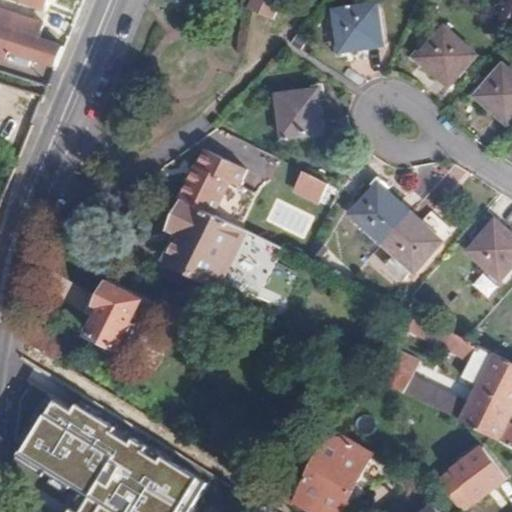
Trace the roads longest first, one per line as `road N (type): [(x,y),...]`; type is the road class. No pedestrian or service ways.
road 1 (residential): [(0,292),(17,227),(114,0)]
road 2 (residential): [(445,140),(404,97),(381,95),(367,117),(378,138),(391,147),(431,147)]
